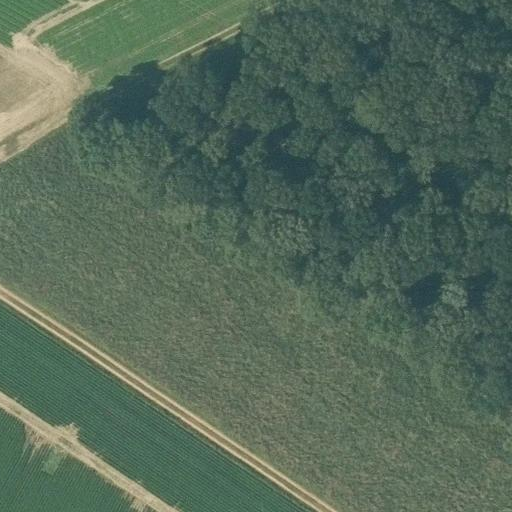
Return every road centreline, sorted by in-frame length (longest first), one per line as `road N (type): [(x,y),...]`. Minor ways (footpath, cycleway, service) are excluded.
road 1 (track): [(0,296),(321,511)]
road 2 (track): [(0,163),(290,0)]
